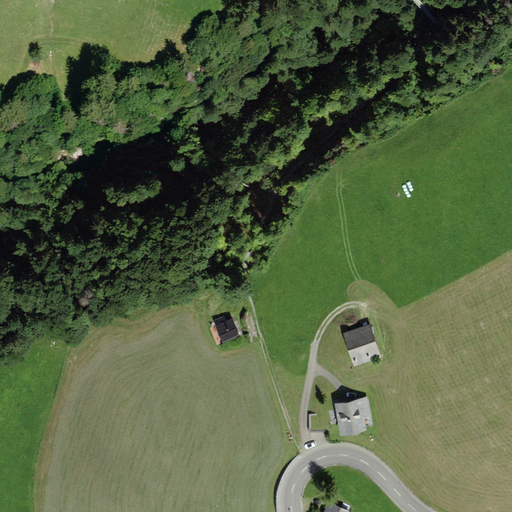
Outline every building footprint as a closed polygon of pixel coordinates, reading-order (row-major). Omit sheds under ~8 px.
[(235,320),(220,326),(226,342),(242,336),(235,320)] [(373,325),(349,333),(359,364),(384,356),(373,325)] [(366,398),(341,400),(344,430),(370,427),(366,398)] [(323,410),(309,410),(309,428),(323,428),(323,410)] [(350,511),(351,510),(330,501),(325,511),(350,511)]
